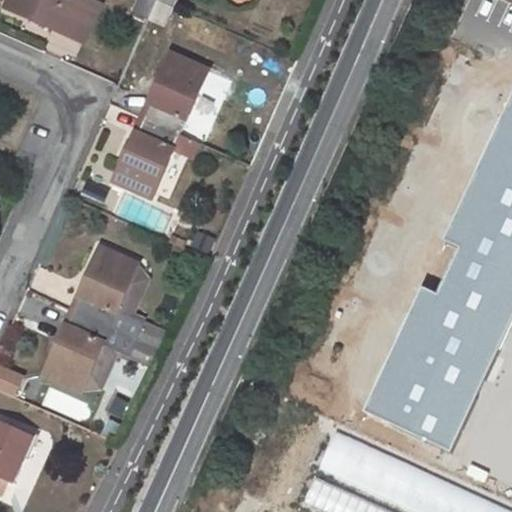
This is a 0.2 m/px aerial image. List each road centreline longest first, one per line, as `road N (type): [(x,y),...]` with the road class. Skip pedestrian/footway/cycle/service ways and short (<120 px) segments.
road 1 (secondary): [(385,0),(148,511)]
road 2 (residential): [(0,55),(90,95),(0,305)]
